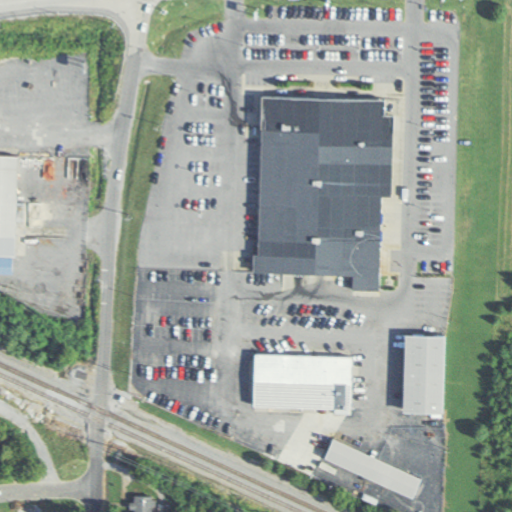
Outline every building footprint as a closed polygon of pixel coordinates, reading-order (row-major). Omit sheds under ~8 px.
[(260,95),(257,254),(250,254),(252,272),(351,275),(353,287),(379,289),(380,194),(389,195),(391,116),(381,115),(382,100),(260,95)] [(0,255),(11,256),(15,155),(0,154),(0,255)] [(398,333),(397,410),(435,410),(438,337),(398,333)] [(247,406),(345,409),(346,356),(250,352),(247,406)] [(329,437),(319,459),(406,498),(415,479),(329,437)] [(152,511),(153,496),(131,496),(130,511),(152,511)]
